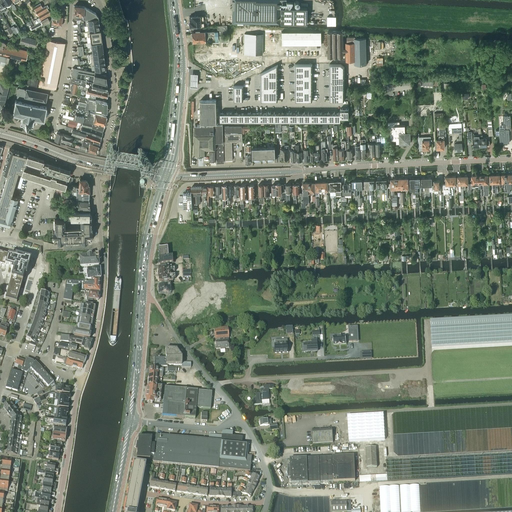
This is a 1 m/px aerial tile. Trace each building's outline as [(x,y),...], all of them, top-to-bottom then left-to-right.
[(9,3),(11,6),(11,7),(13,6),(14,9),(16,8),(14,4),(13,4),(10,0),(2,0),(6,6),(9,3)] [(232,0),(232,22),(257,23),(258,23),(278,23),(306,24),(307,8),(278,7),(278,0),(232,0)] [(41,22),(29,28),(31,31),(43,24),(43,25),(47,22),(49,21),(47,17),(48,16),(49,18),(51,17),(50,15),(51,15),(46,6),(42,7),(40,3),(33,7),(39,18),(37,19),(32,21),(34,25),(39,22),(41,21),(41,22)] [(83,19),(98,18),(95,13),(84,6),(74,5),(73,16),(73,17),(74,17),(75,16),(83,17),(83,19)] [(63,16),(56,15),(56,17),(52,16),(51,19),(52,19),(51,23),(54,23),(54,26),(58,27),(58,26),(60,26),(61,25),(63,16)] [(189,17),(189,22),(188,23),(188,24),(188,25),(189,26),(189,27),(195,26),(195,27),(205,27),(204,25),(203,25),(203,16),(189,17)] [(327,16),(327,25),(336,25),(336,17),(327,16)] [(99,18),(85,20),(86,26),(87,26),(87,25),(99,24),(99,18)] [(7,28),(4,30),(5,32),(7,34),(7,35),(13,32),(10,27),(8,24),(5,25),(7,28)] [(217,35),(218,35),(227,34),(226,25),(216,26),(217,31),(200,32),(200,31),(195,31),(196,33),(192,33),(192,34),(191,34),(191,37),(192,37),(192,43),(218,41),(217,35)] [(327,40),(328,57),(343,57),(343,52),(343,51),(346,51),(346,47),(345,47),(343,48),(343,40),(343,32),(343,31),(327,31),(327,32),(327,40)] [(321,32),(281,32),(281,44),(321,44),(321,32)] [(262,54),(262,34),(249,34),(249,45),(244,45),(244,51),(249,51),(248,54),(262,54)] [(22,35),(20,44),(31,47),(34,38),(22,35)] [(355,36),(350,36),(347,39),(347,42),(346,42),(346,47),(346,51),(346,60),(355,60),(355,64),(363,64),(363,65),(366,65),(366,64),(366,38),(355,38),(355,36)] [(47,40),(38,87),(53,90),(56,89),(65,43),(47,40)] [(0,54),(7,56),(5,63),(8,64),(9,57),(21,60),(19,67),(24,68),(26,62),(26,59),(28,51),(5,46),(6,44),(4,44),(4,42),(1,41),(0,43),(0,54)] [(105,63),(94,65),(95,72),(106,74),(105,63)] [(278,65),(268,70),(268,77),(278,77),(278,65)] [(73,67),(72,71),(107,80),(106,74),(95,72),(89,71),(81,69),(73,67)] [(107,85),(107,80),(72,71),(71,75),(107,85)] [(70,82),(79,84),(88,86),(108,91),(107,85),(71,75),(70,82)] [(38,80),(26,77),(24,83),(37,87),(38,80)] [(278,77),(268,77),(268,88),(278,88),(278,77)] [(0,106),(3,107),(7,92),(8,85),(0,82),(0,106)] [(74,84),(72,93),(76,94),(78,88),(85,90),(86,89),(87,89),(86,93),(90,94),(89,98),(93,99),(95,100),(96,95),(102,97),(107,98),(108,92),(107,91),(103,90),(88,86),(79,84),(79,85),(74,84)] [(26,89),(25,92),(24,92),(25,91),(25,90),(24,88),(23,89),(19,88),(19,87),(17,88),(17,89),(16,94),(17,96),(17,97),(17,98),(23,100),(24,102),(15,100),(14,105),(12,105),(11,108),(12,108),(13,109),(12,113),(22,115),(20,123),(32,125),(34,118),(43,120),(45,115),(46,116),(47,112),(45,112),(46,107),(38,105),(39,103),(40,103),(41,104),(42,103),(43,103),(42,102),(42,101),(45,102),(47,93),(26,89)] [(278,88),(268,88),(268,100),(278,100),(278,88)] [(79,101),(78,107),(87,110),(88,109),(90,109),(95,110),(100,111),(107,113),(107,102),(93,99),(89,98),(80,96),(79,101)] [(216,100),(200,100),(201,123),(205,123),(205,125),(207,124),(208,124),(208,123),(217,123),(217,120),(216,100)] [(349,109),(340,109),(340,112),(340,119),(349,119),(349,109)] [(76,114),(74,120),(83,122),(93,125),(92,128),(103,130),(106,116),(95,113),(85,111),(84,117),(76,114)] [(229,112),(220,112),(220,122),(229,122),(229,112)] [(238,112),(229,112),(229,122),(238,122),(238,112)] [(259,112),(250,112),(250,122),(259,122),(259,112)] [(268,112),(259,112),(259,122),(268,122),(268,112)] [(289,112),(280,112),(280,122),(289,122),(289,112)] [(298,112),(289,112),(289,122),(298,122),(298,112)] [(319,112),(310,112),(310,122),(319,122),(319,112)] [(328,112),(319,112),(319,122),(328,122),(328,112)] [(499,130),(495,130),(496,136),(500,135),(500,143),(509,142),(509,129),(511,129),(511,130),(510,116),(503,116),(503,124),(504,124),(504,129),(499,129),(499,130)] [(63,118),(61,124),(76,128),(77,125),(77,122),(63,118)] [(399,122),(388,122),(388,132),(388,134),(389,134),(390,134),(391,141),(396,141),(396,142),(400,142),(400,143),(406,143),(407,145),(409,145),(410,143),(410,133),(409,133),(408,128),(405,129),(405,125),(400,125),(399,122)] [(452,124),(449,124),(449,128),(452,128),(452,133),(459,133),(459,138),(457,138),(458,141),(454,142),(455,151),(463,151),(463,141),(462,141),(462,132),(462,127),(457,128),(456,123),(452,124)] [(195,125),(194,154),(207,154),(207,149),(215,149),(215,142),(215,133),(214,133),(214,124),(208,124),(207,124),(205,125),(195,125)] [(222,124),(215,124),(215,133),(215,142),(216,142),(217,161),(224,160),(222,124)] [(77,125),(76,128),(81,129),(81,130),(101,137),(103,132),(92,128),(82,126),(77,125)] [(66,126),(65,129),(69,130),(68,131),(71,132),(71,134),(83,138),(83,137),(93,140),(92,143),(99,145),(99,143),(101,137),(81,130),(74,128),(73,128),(66,126)] [(241,126),(224,126),(225,160),(232,160),(231,142),(242,141),(241,126)] [(443,148),(444,148),(444,136),(446,136),(446,132),(445,126),(439,126),(439,130),(440,136),(440,140),(437,140),(438,148),(438,149),(442,149),(442,148),(443,148)] [(61,142),(63,134),(57,132),(54,141),(61,142)] [(431,136),(426,137),(419,137),(419,133),(420,151),(420,148),(425,148),(426,149),(430,149),(429,143),(431,143),(431,136)] [(61,142),(60,144),(61,144),(70,147),(71,143),(71,141),(72,137),(63,134),(61,142)] [(381,143),(382,142),(387,142),(385,135),(380,136),(380,138),(375,138),(376,155),(382,155),(381,143)] [(480,138),(480,146),(487,146),(487,145),(490,145),(490,139),(490,137),(486,137),(486,138),(482,138),(482,135),(481,135),(480,135),(480,138)] [(370,155),(376,155),(375,138),(372,139),(372,143),(369,143),(369,144),(367,145),(367,148),(369,148),(370,155)] [(83,140),(81,145),(88,147),(97,150),(99,145),(92,143),(90,142),(83,140)] [(44,153),(55,158),(65,162),(72,164),(74,165),(79,166),(84,168),(85,168),(88,169),(92,170),(93,170),(95,160),(87,158),(77,155),(68,152),(60,149),(59,149),(58,149),(57,148),(47,144),(44,153)] [(280,149),(281,159),(282,160),(284,160),(285,159),(289,159),(289,145),(285,145),(285,149),(280,149)] [(319,145),(316,145),(316,150),(310,151),(311,161),(316,160),(320,160),(319,145)] [(80,146),(79,149),(85,151),(93,153),(96,154),(97,151),(97,150),(88,147),(88,148),(86,148),(80,146)] [(18,172),(21,172),(27,154),(27,153),(10,148),(3,172),(7,173),(0,198),(0,221),(9,225),(17,197),(11,195),(18,172)] [(27,155),(21,174),(37,179),(39,180),(41,180),(64,188),(70,171),(47,164),(45,163),(43,162),(44,160),(27,155)] [(103,172),(103,173),(111,174),(115,175),(116,175),(118,163),(118,162),(117,162),(114,162),(110,161),(107,160),(106,160),(105,160),(105,161),(105,162),(104,163),(104,166),(103,169),(103,171),(103,172)] [(185,172),(185,181),(187,181),(189,181),(195,181),(196,181),(199,181),(200,181),(204,181),(204,180),(231,179),(231,169),(225,170),(209,170),(204,170),(204,171),(199,171),(196,171),(194,171),(193,171),(191,171),(185,172)] [(67,184),(67,190),(72,190),(74,190),(89,191),(88,184),(87,184),(87,181),(86,179),(79,179),(79,185),(72,185),(71,185),(73,177),(69,176),(67,184)] [(463,190),(466,190),(466,184),(468,184),(468,190),(471,190),(471,183),(468,184),(468,176),(463,176),(463,190)] [(452,207),(452,194),(451,194),(451,177),(446,177),(446,184),(443,184),(443,189),(448,189),(449,207),(452,207)] [(344,185),(342,185),(342,195),(344,195),(351,195),(351,190),(351,182),(351,180),(350,180),(350,181),(347,181),(345,181),(345,183),(344,184),(344,185)] [(286,197),(286,189),(284,189),(283,185),(281,185),(281,184),(281,185),(280,184),(277,184),(277,185),(276,185),(272,185),(272,194),(277,194),(281,194),(281,197),(286,197)] [(56,194),(56,197),(59,197),(61,197),(78,198),(89,199),(89,193),(89,191),(74,190),(72,190),(67,190),(66,190),(63,189),(62,189),(56,189),(56,192),(56,194)] [(183,193),(184,207),(192,206),(191,193),(183,193)] [(79,211),(90,211),(89,199),(78,198),(78,200),(76,200),(76,202),(74,202),(74,207),(78,207),(79,211)] [(62,219),(91,219),(90,212),(78,212),(76,212),(70,212),(62,210),(62,219)] [(55,230),(52,230),(53,237),(53,236),(54,241),(57,241),(57,242),(63,241),(63,240),(66,240),(66,241),(65,241),(79,241),(79,240),(78,240),(78,239),(81,239),(81,240),(81,241),(87,240),(92,240),(92,236),(92,230),(91,219),(62,219),(54,219),(55,230)] [(168,257),(167,248),(159,248),(159,247),(158,248),(157,248),(157,252),(158,252),(158,258),(159,258),(168,257)] [(0,266),(9,269),(9,271),(8,273),(12,274),(5,299),(17,302),(19,296),(21,288),(24,275),(26,276),(31,260),(20,257),(15,256),(15,258),(0,253),(0,266)] [(98,256),(79,257),(80,268),(98,267),(98,256)] [(172,263),(172,257),(172,256),(168,257),(159,258),(159,260),(158,260),(158,264),(160,264),(160,265),(160,264),(172,263)] [(87,279),(100,278),(100,268),(86,269),(83,270),(83,279),(87,279)] [(164,282),(172,281),(173,281),(173,279),(175,279),(175,275),(174,275),(174,274),(173,274),(158,275),(159,281),(164,281),(164,282)] [(66,281),(65,289),(73,290),(81,292),(81,291),(85,292),(97,293),(98,292),(99,292),(99,290),(99,285),(84,284),(84,282),(81,282),(81,281),(75,281),(73,281),(66,281)] [(159,288),(159,290),(159,294),(169,293),(169,285),(165,285),(165,286),(160,286),(160,288),(159,288)] [(65,289),(64,297),(72,298),(73,290),(65,289)] [(85,292),(84,295),(89,296),(88,299),(98,300),(99,293),(97,293),(85,292)] [(81,304),(80,311),(83,311),(94,313),(95,307),(84,305),(81,304)] [(10,310),(7,320),(13,321),(16,311),(14,311),(10,310)] [(80,311),(78,317),(82,318),(93,320),(94,313),(83,311),(80,311)] [(44,322),(45,317),(36,314),(35,319),(44,322)] [(511,316),(430,321),(430,322),(431,335),(432,347),(511,342),(511,316)] [(78,317),(77,326),(86,328),(91,328),(92,327),(93,320),(82,318),(78,317)] [(42,328),(44,322),(35,319),(33,324),(42,328)] [(0,327),(0,335),(5,337),(7,332),(6,331),(7,329),(8,325),(2,323),(0,327)] [(40,333),(42,328),(33,324),(31,329),(40,333)] [(60,339),(60,341),(68,342),(68,343),(75,344),(81,347),(84,349),(83,350),(89,351),(89,352),(91,341),(88,340),(88,339),(90,339),(91,334),(90,334),(91,328),(86,328),(77,326),(77,325),(76,330),(76,332),(74,332),(73,337),(84,339),(83,339),(77,338),(61,336),(60,339)] [(215,339),(228,338),(227,327),(214,329),(215,339)] [(31,329),(29,334),(38,338),(40,333),(31,329)] [(29,334),(26,340),(29,341),(31,342),(29,344),(29,345),(35,347),(36,346),(37,343),(36,342),(38,338),(29,334)] [(346,344),(346,336),(333,337),(333,345),(346,344)] [(219,341),(215,341),(215,342),(216,349),(220,349),(220,350),(222,350),(224,349),(224,348),(228,348),(228,340),(228,338),(219,339),(219,341)] [(287,339),(274,340),(275,353),(288,353),(287,339)] [(312,343),(305,344),(305,352),(318,351),(317,340),(312,340),(312,343)] [(59,343),(58,348),(59,349),(68,351),(68,350),(76,352),(77,347),(69,345),(69,346),(59,343)] [(182,357),(176,350),(165,349),(165,358),(182,357)] [(68,356),(68,358),(73,360),(74,360),(73,360),(84,363),(85,363),(87,357),(71,352),(69,353),(68,356)] [(53,355),(52,361),(55,361),(55,362),(61,364),(61,365),(65,366),(66,365),(71,366),(82,369),(84,363),(73,360),(65,358),(61,357),(58,357),(53,355)] [(181,362),(182,357),(165,358),(159,358),(159,357),(158,357),(158,358),(155,357),(154,366),(154,367),(160,367),(190,368),(191,362),(181,362)] [(17,359),(15,364),(19,366),(18,370),(17,371),(21,372),(21,371),(22,371),(23,367),(22,367),(24,362),(17,359)] [(22,371),(21,371),(23,372),(26,373),(28,371),(26,369),(29,367),(28,366),(33,362),(33,361),(26,359),(23,367),(22,371)] [(29,367),(26,369),(28,371),(30,369),(32,371),(38,365),(35,362),(34,363),(33,362),(28,366),(29,367)] [(38,365),(32,371),(37,376),(37,375),(43,371),(41,369),(38,365)] [(150,373),(149,375),(162,376),(163,370),(160,369),(160,367),(154,367),(154,366),(151,366),(151,367),(151,369),(150,369),(149,370),(149,372),(150,373)] [(11,369),(5,388),(17,391),(18,387),(19,384),(22,376),(22,373),(23,373),(21,372),(17,371),(11,369)] [(43,371),(37,375),(45,383),(48,387),(53,382),(50,379),(43,371)] [(255,394),(256,399),(253,399),(253,405),(261,405),(261,401),(269,400),(268,389),(270,389),(274,389),(274,385),(274,386),(273,385),(270,384),(266,384),(266,386),(263,386),(263,390),(260,390),(260,394),(255,394)] [(160,402),(161,388),(148,387),(148,388),(147,388),(146,399),(147,399),(146,403),(152,403),(153,401),(160,402)] [(210,409),(212,392),(188,390),(184,389),(184,390),(164,388),(164,397),(163,398),(163,401),(163,402),(162,416),(176,417),(183,418),(184,418),(195,419),(196,408),(210,409)] [(43,396),(34,400),(36,405),(41,402),(45,400),(43,396)] [(6,412),(14,406),(11,402),(3,408),(6,412)] [(9,416),(17,410),(14,406),(6,412),(9,416)] [(388,409),(335,412),(336,425),(350,424),(351,434),(405,431),(406,441),(428,440),(427,410),(388,413),(388,409)] [(12,420),(22,417),(17,410),(9,416),(12,420)] [(52,434),(66,436),(67,429),(53,428),(52,434)] [(312,431),(313,444),(333,443),(332,430),(312,431)] [(65,442),(66,436),(52,434),(51,440),(55,441),(55,444),(60,445),(60,441),(65,442)] [(138,437),(136,459),(149,460),(150,455),(153,456),(153,463),(154,463),(250,472),(251,457),(247,456),(248,444),(241,443),(242,438),(225,436),(221,436),(219,435),(209,434),(208,440),(206,440),(157,435),(155,435),(154,441),(151,441),(151,440),(152,438),(151,438),(146,437),(138,437)] [(49,452),(61,454),(62,451),(60,451),(60,447),(50,446),(49,452)] [(376,447),(366,448),(366,468),(377,468),(376,447)] [(61,458),(61,454),(49,452),(48,459),(58,461),(59,457),(61,458)] [(355,481),(354,456),(290,458),(290,465),(289,465),(287,467),(288,477),(291,477),(291,483),(355,481)] [(135,511),(144,465),(133,463),(124,511),(135,511)] [(44,471),(54,473),(55,466),(47,465),(46,469),(45,468),(44,471)] [(53,480),(54,473),(44,471),(44,475),(45,475),(45,479),(53,480)] [(249,480),(257,483),(259,478),(252,474),(249,473),(249,474),(246,472),(245,475),(248,477),(248,476),(251,477),(249,480)] [(257,483),(249,480),(247,479),(244,477),(243,480),(246,481),(247,480),(249,481),(247,484),(255,487),(257,483)] [(52,487),(53,480),(45,479),(44,482),(43,482),(42,485),(52,487)] [(8,487),(9,482),(0,481),(0,489),(5,490),(5,487),(8,487)] [(255,487),(247,484),(246,487),(244,486),(245,485),(241,483),(240,486),(243,487),(245,488),(253,492),(255,487)] [(51,494),(52,487),(42,485),(42,488),(43,489),(42,492),(51,494)] [(253,492),(245,488),(244,491),(242,489),(239,488),(237,491),(240,492),(243,493),(243,494),(250,497),(252,492),(253,492)] [(35,492),(34,498),(38,498),(41,499),(49,501),(51,494),(42,492),(41,492),(41,493),(35,492)] [(36,506),(40,506),(48,508),(49,501),(41,499),(38,498),(36,506)] [(332,502),(331,511),(333,511),(347,511),(347,501),(332,502)] [(168,502),(166,511),(168,511),(169,511),(174,511),(176,503),(175,503),(174,502),(173,502),(172,503),(168,502)]
